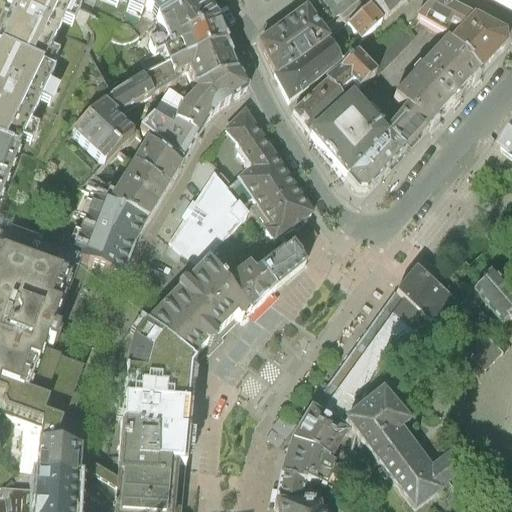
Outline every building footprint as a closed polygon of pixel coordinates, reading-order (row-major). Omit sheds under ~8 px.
[(40,71),(67,14),(71,4),(65,1),(65,0),(9,0),(4,10),(10,13),(6,21),(0,18),(0,150),(14,157),(52,77),(40,71)] [(158,18),(200,0),(131,0),(150,9),(158,18)] [(150,40),(155,53),(187,40),(183,33),(217,20),(207,5),(202,0),(200,0),(158,18),(166,35),(159,34),(153,37),(150,40)] [(317,0),(305,9),(318,27),(319,26),(355,0),(317,0)] [(374,0),(387,15),(402,0),(374,0)] [(442,0),(431,0),(418,13),(447,30),(451,22),(472,16),(442,0)] [(511,0),(493,0),(511,10),(511,0)] [(371,5),(370,3),(349,21),(362,38),(380,21),(383,19),(371,5)] [(259,39),(276,73),(325,40),(328,38),(319,26),(318,27),(305,9),(283,23),(259,39)] [(451,40),(480,68),(495,54),(505,44),(503,34),(490,26),(472,16),(451,22),(460,26),(461,30),(451,40)] [(361,56),(376,72),(377,72),(415,35),(407,24),(402,18),(361,56)] [(155,53),(141,60),(147,73),(169,63),(226,42),(220,27),(217,20),(183,33),(187,40),(155,53)] [(400,87),(395,92),(407,105),(427,125),(432,120),(452,98),(458,92),(480,68),(451,40),(447,37),(400,87)] [(339,59),(325,40),(276,73),(282,83),(291,102),(295,98),(339,59)] [(147,73),(141,76),(151,95),(177,80),(175,77),(180,75),(179,73),(188,69),(190,76),(182,79),(185,90),(239,70),(234,61),(228,46),(226,42),(169,63),(147,73)] [(327,80),(337,92),(352,80),(359,88),(376,72),(361,56),(357,52),(346,62),(338,69),(327,80)] [(185,90),(177,93),(140,129),(182,163),(205,123),(217,109),(244,91),(246,83),(239,70),(185,90)] [(70,135),(103,167),(111,158),(127,141),(133,136),(112,118),(151,95),(141,76),(111,94),(109,98),(89,116),(70,135)] [(337,92),(327,80),(294,109),(302,119),(309,130),(345,101),(337,92)] [(323,147),(347,179),(386,134),(352,95),(345,101),(309,130),(323,147)] [(386,134),(405,149),(423,129),(427,125),(407,105),(386,132),(387,133),(386,134)] [(253,197),(272,224),(266,228),(274,240),(283,233),(313,210),(302,193),(282,165),(252,119),(246,108),(227,127),(242,146),(238,150),(248,161),(244,164),(248,168),(230,185),(226,182),(223,184),(241,206),(253,197)] [(511,127),(498,144),(511,155),(511,127)] [(347,179),(359,190),(365,189),(370,187),(385,170),(405,149),(386,134),(347,179)] [(94,197),(147,221),(179,168),(147,142),(139,157),(136,148),(127,141),(111,158),(116,162),(122,156),(134,165),(115,194),(109,192),(109,188),(92,177),(78,191),(94,197)] [(14,157),(0,150),(0,395),(4,397),(5,400),(2,407),(5,414),(40,427),(40,435),(22,428),(18,476),(76,481),(77,464),(78,453),(78,450),(65,448),(66,444),(63,442),(79,399),(73,397),(84,368),(56,357),(58,352),(60,353),(60,351),(64,349),(66,346),(67,343),(64,339),(65,337),(61,335),(88,263),(71,257),(0,229),(0,201),(17,158),(14,157)] [(198,268),(215,249),(247,214),(241,206),(223,184),(215,174),(191,210),(169,244),(198,268)] [(94,197),(71,257),(80,260),(88,263),(121,276),(132,246),(147,221),(94,197)] [(305,262),(291,244),(283,233),(274,240),(283,251),(258,269),(274,287),(281,281),(305,262)] [(145,322),(190,359),(202,346),(210,346),(216,340),(219,336),(218,330),(235,315),(239,315),(248,308),(226,282),(235,275),(225,262),(215,249),(198,268),(169,244),(161,259),(148,290),(164,303),(145,322)] [(274,287),(258,269),(254,273),(236,251),(225,262),(235,275),(226,282),(248,308),(250,311),(263,298),(274,287)] [(433,322),(461,305),(418,265),(398,290),(432,321),(433,322)] [(474,291),(505,327),(511,320),(511,294),(494,273),(474,291)] [(415,332),(432,321),(398,290),(396,291),(397,292),(386,307),(415,332)] [(364,400),(366,397),(370,386),(388,349),(415,332),(386,307),(331,383),(364,400)] [(190,359),(145,322),(134,338),(124,369),(122,425),(136,426),(136,430),(155,432),(155,463),(185,465),(185,463),(189,415),(190,404),(188,404),(187,404),(189,369),(194,363),(190,359)] [(504,358),(486,339),(468,357),(486,376),(504,358)] [(372,402),(366,397),(364,400),(331,383),(313,408),(312,407),(293,438),(346,467),(354,437),(345,424),(372,402)] [(372,402),(345,424),(354,437),(410,511),(417,511),(464,478),(461,474),(461,475),(451,462),(452,462),(449,459),(429,474),(399,434),(409,427),(408,425),(381,395),(372,402)] [(117,487),(115,511),(180,511),(181,508),(185,474),(185,465),(155,463),(155,432),(136,430),(136,426),(122,425),(118,476),(117,487)] [(346,467),(293,438),(282,471),(305,481),(306,479),(323,483),(335,487),(339,490),(344,491),(344,487),(343,482),(343,476),(346,467)] [(118,476),(78,453),(77,464),(117,487),(118,476)] [(329,500),(335,487),(323,483),(306,479),(305,481),(282,471),(276,501),(302,504),(302,502),(313,503),(317,504),(319,496),(329,500)] [(74,511),(76,481),(18,476),(5,490),(0,489),(0,511),(74,511)] [(302,504),(276,501),(276,502),(278,511),(320,511),(319,505),(317,504),(313,503),(302,502),(302,504)]
